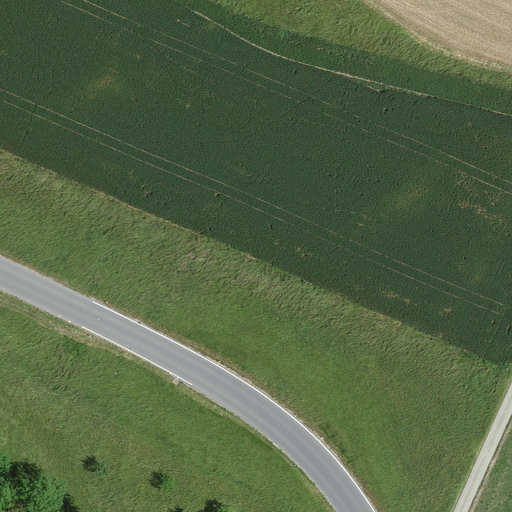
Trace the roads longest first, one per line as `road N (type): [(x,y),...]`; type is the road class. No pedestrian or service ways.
road 1 (tertiary): [(358,511),(297,437),(207,373),(0,273)]
road 2 (track): [(460,511),(511,398)]
